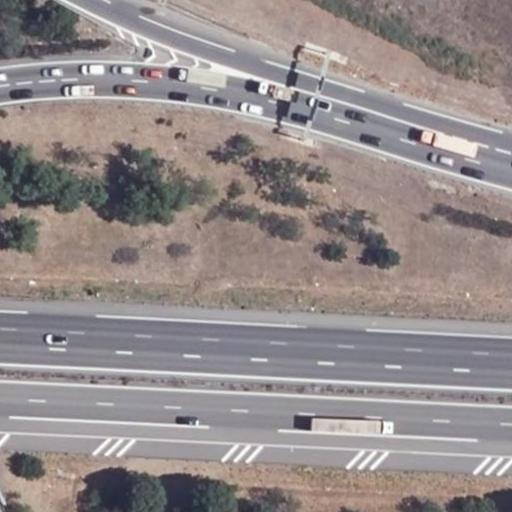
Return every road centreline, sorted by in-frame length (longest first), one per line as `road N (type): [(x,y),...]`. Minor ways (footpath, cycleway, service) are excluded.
road 1 (motorway): [(0,398),(511,424)]
road 2 (motorway): [(511,362),(0,338)]
road 3 (motorway): [(444,142),(171,84),(0,86)]
road 4 (motorway): [(444,142),(81,0)]
